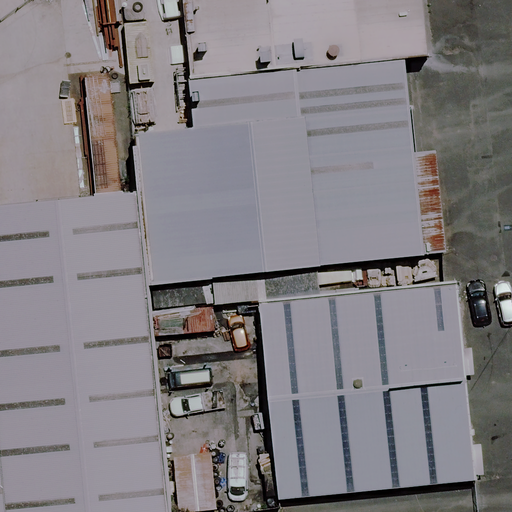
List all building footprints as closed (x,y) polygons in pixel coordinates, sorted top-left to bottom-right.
[(449,0),(212,0),(221,89),(442,69),(455,68),(449,0)] [(442,69),(221,89),(225,141),(175,146),(189,301),(461,277),(442,69)] [(7,138),(0,138),(0,506),(40,503),(7,138)] [(201,511),(175,222),(22,236),(47,511),(201,511)] [(493,292),(289,311),(307,509),(511,491),(493,292)]
